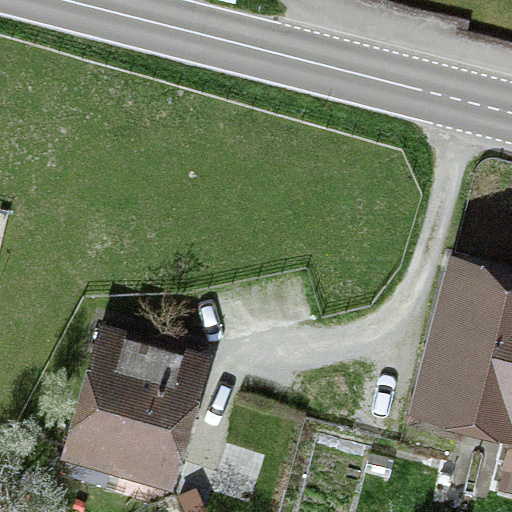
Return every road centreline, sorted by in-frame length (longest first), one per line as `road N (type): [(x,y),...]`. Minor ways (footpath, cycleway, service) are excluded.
road 1 (primary): [(62,0),(511,113)]
road 2 (track): [(308,0),(466,102)]
